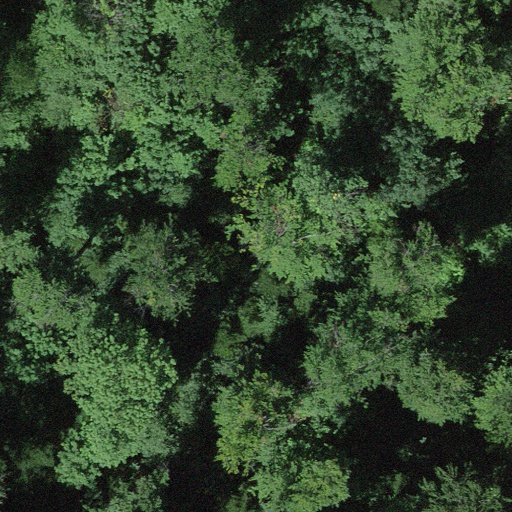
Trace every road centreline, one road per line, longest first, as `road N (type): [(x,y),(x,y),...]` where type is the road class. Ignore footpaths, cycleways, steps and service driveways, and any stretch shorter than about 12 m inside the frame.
road 1 (track): [(258,0),(390,187),(511,310)]
road 2 (track): [(27,0),(69,358)]
road 3 (track): [(234,511),(69,358)]
road 4 (track): [(69,358),(65,511)]
